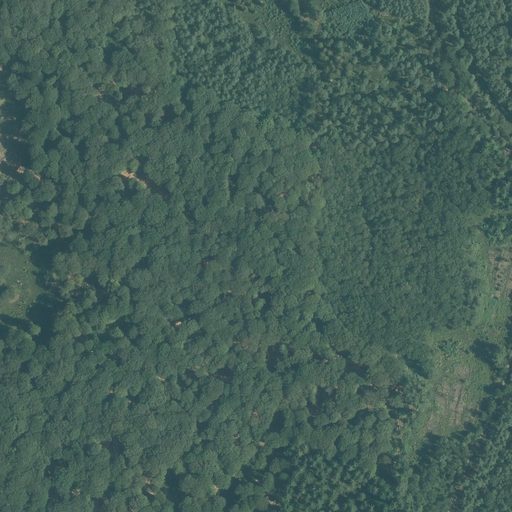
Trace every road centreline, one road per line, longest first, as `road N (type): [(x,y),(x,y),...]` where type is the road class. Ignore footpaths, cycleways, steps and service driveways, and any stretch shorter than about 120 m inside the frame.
road 1 (track): [(446,511),(511,340)]
road 2 (track): [(511,158),(447,75),(428,0)]
road 3 (track): [(460,0),(466,39),(511,109)]
